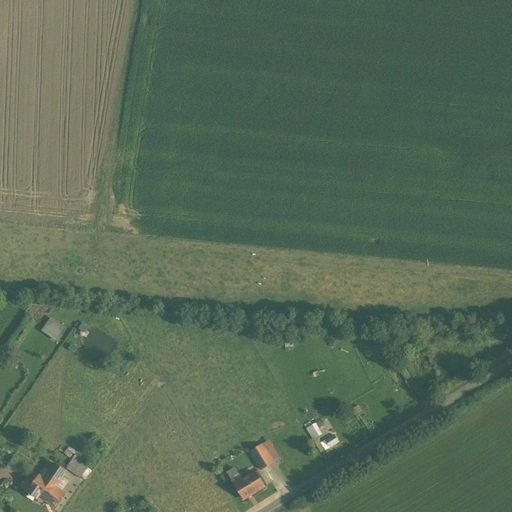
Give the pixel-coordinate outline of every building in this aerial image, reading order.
[(315,424),(307,429),(313,440),(321,435),(315,424)] [(334,435),(325,440),(330,447),(338,442),(338,441),(334,435)] [(330,447),(325,440),(319,444),(324,451),(330,447)] [(266,450),(262,445),(250,452),(261,469),(273,462),(266,450)] [(266,450),(273,462),(279,458),(272,446),(266,450)] [(86,469),(72,459),(66,468),(80,478),(86,469)] [(55,464),(44,479),(39,476),(28,492),(34,496),(37,499),(39,496),(54,507),(63,493),(55,487),(66,472),(55,464)] [(227,472),(232,481),(240,476),(235,468),(227,472)] [(255,472),(242,480),(240,476),(232,481),(235,485),(243,499),(264,487),(255,472)]
